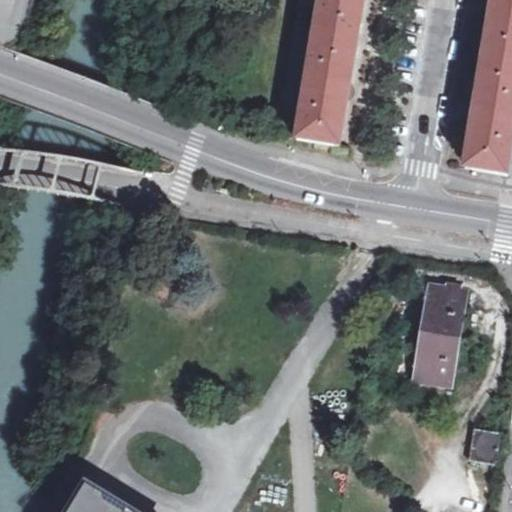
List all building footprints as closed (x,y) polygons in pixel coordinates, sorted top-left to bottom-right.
[(334,147),(337,131),(344,132),(357,55),(350,54),(355,23),(362,25),(365,0),(322,0),(298,141),(334,147)] [(508,177),(511,152),(511,0),(493,0),(486,45),(493,46),(488,77),(481,75),(468,153),(475,154),(472,170),(508,177)] [(446,291),(432,289),(417,381),(452,386),(466,295),(463,295),(464,288),(447,285),(446,291)] [(503,435),(476,431),(470,464),(498,468),(503,435)] [(128,511),(91,490),(79,510),(77,511),(128,511)]
